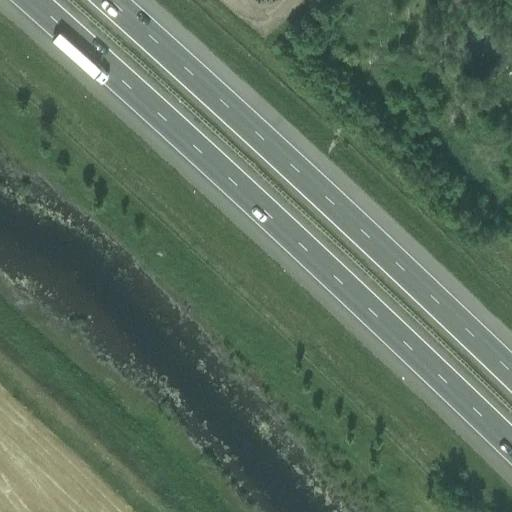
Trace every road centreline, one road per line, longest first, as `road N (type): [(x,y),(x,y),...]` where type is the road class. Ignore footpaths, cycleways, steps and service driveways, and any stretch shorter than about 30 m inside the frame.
road 1 (motorway): [(23,0),(511,450)]
road 2 (motorway): [(511,376),(104,0)]
